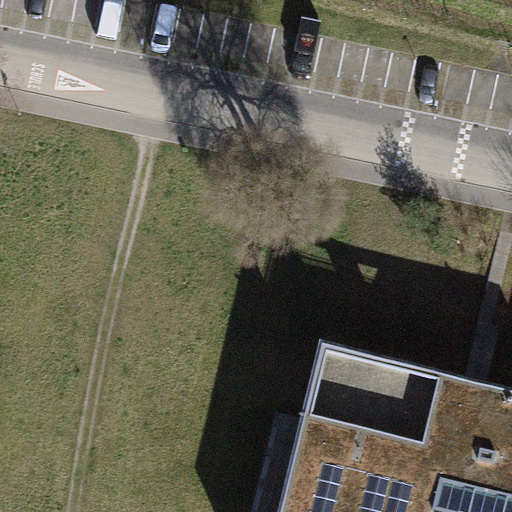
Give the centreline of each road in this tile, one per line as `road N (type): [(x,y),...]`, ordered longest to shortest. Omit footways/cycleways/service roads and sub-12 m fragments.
road 1 (residential): [(0,56),(511,161)]
road 2 (track): [(156,130),(113,297),(76,511)]
